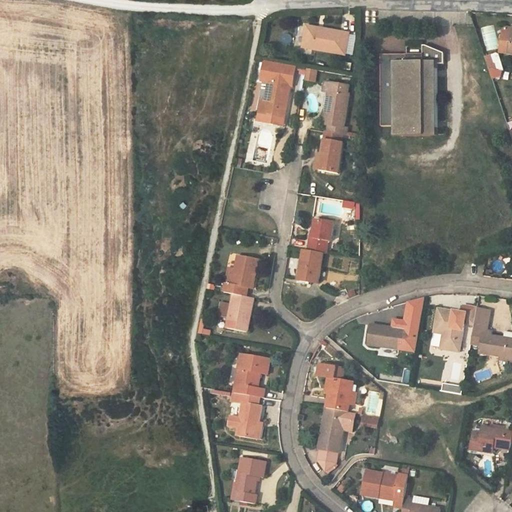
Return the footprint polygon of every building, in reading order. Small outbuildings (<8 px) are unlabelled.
[(483,27),(487,50),(497,48),(493,25),(483,27)] [(310,27),(306,47),(347,54),(350,35),(310,27)] [(503,53),(511,53),(511,27),(505,27),(503,53)] [(352,55),(356,34),(351,33),(347,54),(352,55)] [(426,54),(384,54),(384,125),(395,125),(396,133),(439,133),(439,65),(426,64),(426,54)] [(493,62),(488,63),(493,79),(498,79),(502,79),(500,72),(497,72),(493,62)] [(264,116),(262,122),(282,126),(289,88),(286,88),(290,67),(269,63),(265,84),(270,85),(266,104),(264,116)] [(317,72),(305,70),(303,82),(315,84),(317,72)] [(332,108),(328,107),(326,125),(329,125),(327,134),(328,134),(343,137),(347,137),(348,128),(345,128),(350,95),(348,94),(349,84),(324,81),(323,90),(331,91),(334,92),(332,108)] [(324,158),(322,170),(339,174),(344,144),(342,144),(343,137),(328,134),(324,158)] [(315,237),(312,238),(311,252),(326,253),(329,253),(330,240),(334,239),(336,222),(317,220),(315,231),(315,237)] [(311,252),(306,251),(305,262),(303,277),(302,285),(314,286),(316,282),(323,282),(326,253),(311,252)] [(232,286),(226,285),(224,296),(232,298),(247,300),(249,289),(253,289),(258,263),(237,259),(232,286)] [(247,300),(232,298),(230,309),(227,322),(226,330),(248,334),(250,322),(247,322),(249,310),(252,310),(254,302),(247,300)] [(394,327),(372,325),(370,346),(419,351),(428,302),(419,303),(410,305),(410,320),(394,319),(394,327)] [(227,322),(230,309),(220,307),(218,320),(227,322)] [(444,335),(442,350),(461,353),(466,323),(475,325),(478,309),(465,307),(463,314),(435,309),(432,333),(444,335)] [(479,346),(478,352),(500,356),(511,357),(511,337),(491,334),(492,329),(489,329),(491,312),(478,309),(475,325),(472,344),(479,346)] [(242,372),(237,371),(233,393),(235,394),(256,397),(260,398),(262,388),(255,387),(257,374),(263,375),(266,359),(244,355),(242,372)] [(325,395),(328,395),(326,408),(350,412),(351,406),(358,407),(360,393),(353,392),(355,381),(344,379),(345,367),(320,364),(318,378),(327,379),(325,395)] [(478,380),(492,377),(490,369),(477,373),(478,380)] [(450,389),(460,390),(461,382),(451,381),(450,389)] [(258,410),(254,409),(256,397),(235,394),(233,406),(240,407),(235,435),(253,438),(258,410)] [(350,412),(326,408),(318,462),(328,475),(340,466),(341,452),(345,452),(346,432),(353,433),(357,414),(350,412)] [(470,451),(493,456),(494,448),(496,443),(504,444),(503,450),(510,451),(511,443),(511,434),(504,433),(505,427),(493,424),(492,430),(484,428),(483,435),(474,433),(470,451)] [(241,499),(257,502),(259,493),(256,493),(259,474),(266,475),(269,458),(247,455),(246,467),(242,466),(240,482),(239,489),(243,489),(241,499)] [(392,496),(391,501),(390,510),(404,511),(406,497),(409,479),(400,478),(398,475),(367,469),(362,496),(381,499),(383,495),(392,496)] [(404,511),(403,511),(433,511),(413,509),(414,498),(406,497),(404,511)] [(429,503),(414,501),(413,509),(428,511),(429,503)]
